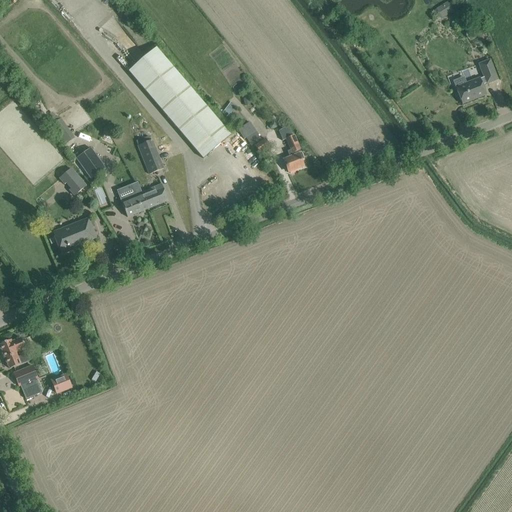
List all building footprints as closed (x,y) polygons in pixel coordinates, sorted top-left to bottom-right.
[(447,3),(437,9),(442,18),(452,12),(447,3)] [(204,89),(197,96),(156,48),(128,71),(203,159),(230,135),(203,104),(211,97),(204,89)] [(486,84),(497,80),(490,60),(479,65),(484,78),(480,79),(466,84),(466,86),(456,90),(462,105),(486,95),(482,85),(486,84)] [(231,102),(224,111),(230,116),(238,107),(231,102)] [(69,123),(64,125),(62,119),(58,121),(65,143),(74,140),(69,123)] [(254,147),(259,154),(269,147),(265,139),(261,141),(249,123),(239,129),(252,148),(254,147)] [(289,128),(280,132),(284,142),(287,141),(291,150),(287,152),(289,158),(283,160),(285,163),(288,173),(303,167),(301,160),(303,159),(300,152),(294,136),(292,137),(289,128)] [(163,169),(152,141),(138,146),(149,175),(163,169)] [(91,149),(76,160),(91,180),(105,169),(91,149)] [(73,197),(87,186),(71,167),(58,179),(63,186),(65,184),(69,190),(68,191),(73,197)] [(135,196),(120,201),(123,208),(127,218),(148,209),(141,193),(137,183),(131,185),(135,196)] [(168,201),(164,192),(161,185),(141,193),(148,209),(168,201)] [(103,187),(95,189),(101,206),(109,203),(103,187)] [(93,230),(88,219),(53,233),(58,245),(61,254),(71,250),(70,249),(89,241),(85,233),(93,230)] [(0,344),(0,345),(9,369),(24,363),(19,352),(25,349),(21,338),(11,342),(11,340),(0,344)] [(14,374),(19,387),(25,384),(27,391),(36,387),(33,381),(37,379),(32,366),(14,374)] [(72,388),(68,379),(53,385),(57,394),(72,388)]
